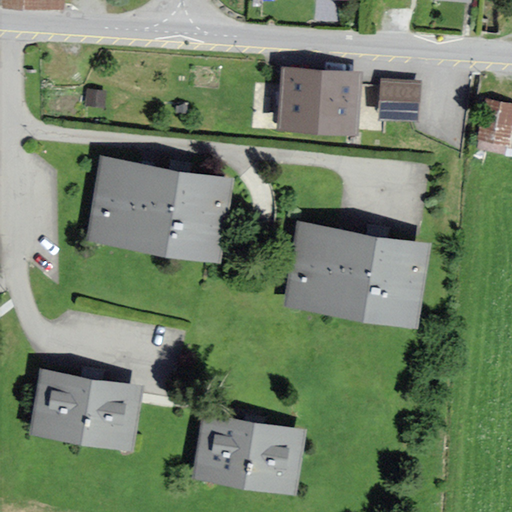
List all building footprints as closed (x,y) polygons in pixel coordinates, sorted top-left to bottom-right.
[(372,72),(284,62),(278,118),(366,128),(372,72)] [(430,89),(386,84),(382,119),(426,123),(430,89)] [(511,105),(486,101),(479,148),(511,153),(511,105)] [(236,183),(95,155),(81,224),(222,251),(236,183)] [(439,245),(298,218),(282,298),(424,325),(439,245)] [(149,390),(37,370),(26,434),(138,454),(149,390)] [(308,431),(193,418),(185,484),(301,496),(308,431)]
